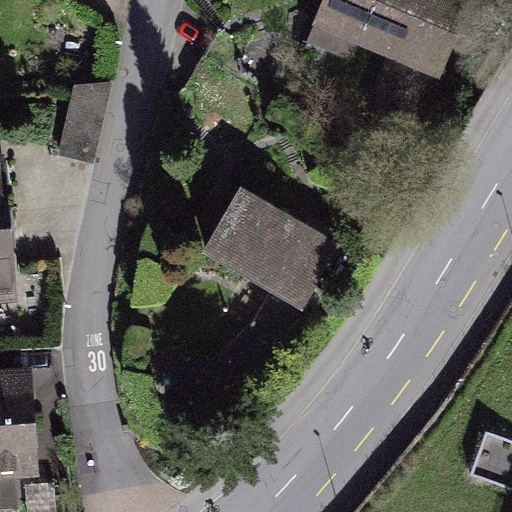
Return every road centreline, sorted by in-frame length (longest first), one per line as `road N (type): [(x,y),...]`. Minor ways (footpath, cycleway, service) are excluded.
road 1 (residential): [(148,511),(93,407),(87,318),(156,0)]
road 2 (residential): [(511,161),(332,446),(261,511)]
